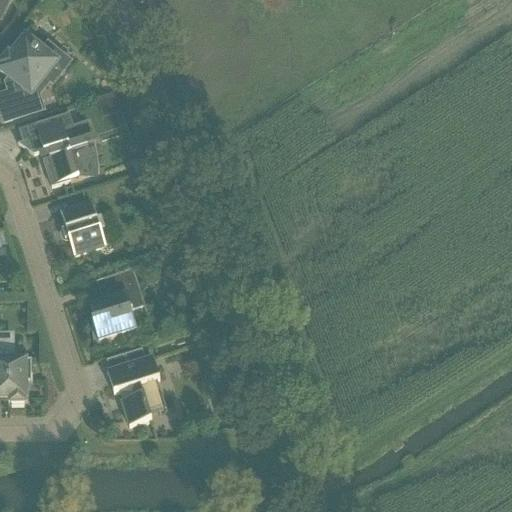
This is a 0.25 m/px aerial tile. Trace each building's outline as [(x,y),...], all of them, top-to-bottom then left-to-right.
[(0,0),(0,20),(8,0),(0,0)] [(0,99),(0,112),(4,125),(43,113),(36,93),(46,81),(53,87),(70,65),(48,48),(43,55),(26,42),(10,63),(8,62),(10,60),(9,59),(1,69),(2,70),(3,69),(4,70),(0,75),(10,82),(6,86),(10,96),(0,99)] [(69,183),(67,178),(88,180),(87,172),(87,170),(87,169),(86,166),(86,164),(86,162),(86,158),(87,157),(87,155),(88,152),(90,150),(87,142),(92,141),(87,126),(73,130),(69,117),(44,125),(48,139),(44,140),(44,139),(18,148),(34,159),(48,155),(50,162),(43,164),(52,191),(70,185),(69,182),(69,183)] [(135,180),(147,176),(143,162),(131,166),(135,180)] [(69,243),(75,261),(106,251),(92,206),(60,216),(66,234),(63,235),(65,244),(69,243)] [(93,332),(94,349),(111,348),(111,343),(137,335),(131,316),(145,312),(133,274),(105,283),(111,303),(91,309),(96,327),(94,328),(93,326),(92,326),(93,331),(93,332)] [(95,282),(87,284),(89,292),(97,289),(95,282)] [(206,335),(193,339),(196,350),(209,346),(206,335)] [(8,406),(8,407),(27,407),(27,385),(31,385),(31,386),(32,387),(32,364),(13,364),(13,344),(0,343),(0,403),(10,404),(10,406),(8,406)] [(129,369),(107,376),(114,398),(121,396),(124,405),(122,406),(130,431),(152,424),(150,417),(147,409),(164,404),(157,385),(160,384),(153,362),(146,364),(144,358),(127,363),(129,369)]
